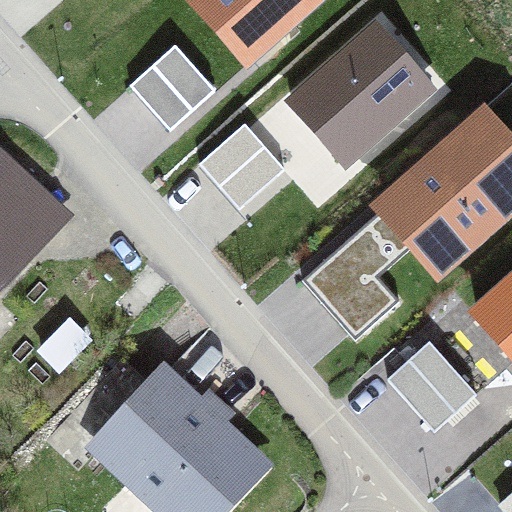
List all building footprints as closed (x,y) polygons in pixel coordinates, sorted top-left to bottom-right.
[(338,0),(194,0),(184,9),(244,80),(338,0)] [(435,94),(374,27),(284,107),(345,175),(435,94)] [(511,225),(511,144),(486,114),(371,214),(438,290),(511,225)] [(0,297),(71,218),(0,154),(0,297)] [(511,282),(467,322),(511,372),(511,282)] [(69,465),(125,511),(224,511),(258,472),(143,377),(69,465)]
